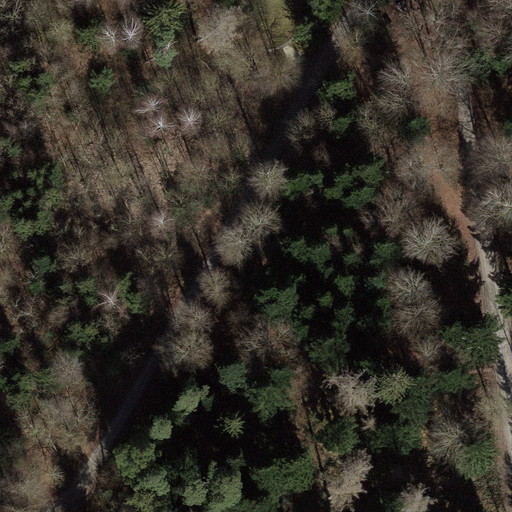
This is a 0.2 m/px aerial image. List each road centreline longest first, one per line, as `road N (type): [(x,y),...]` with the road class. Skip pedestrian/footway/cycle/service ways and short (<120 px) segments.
road 1 (track): [(50,511),(363,0)]
road 2 (track): [(448,0),(511,441)]
